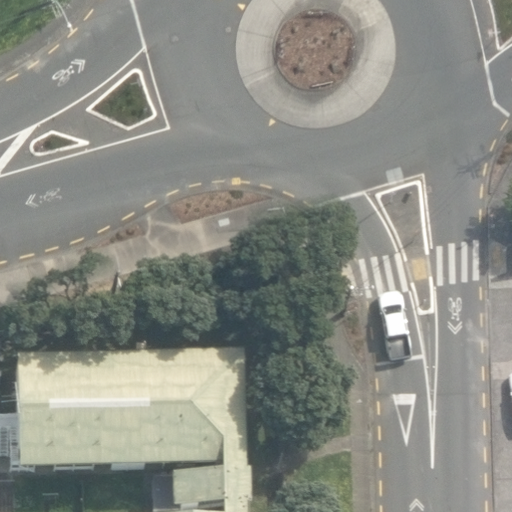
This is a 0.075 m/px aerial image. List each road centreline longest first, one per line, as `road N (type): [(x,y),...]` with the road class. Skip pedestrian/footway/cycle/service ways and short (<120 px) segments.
road 1 (tertiary): [(368,148),(408,224),(426,314),(434,511)]
road 2 (secondary): [(0,157),(198,86)]
road 3 (secondary): [(368,148),(337,161),(269,156),(214,116),(198,86)]
road 4 (secondary): [(427,27),(417,96),(397,126),(368,148)]
